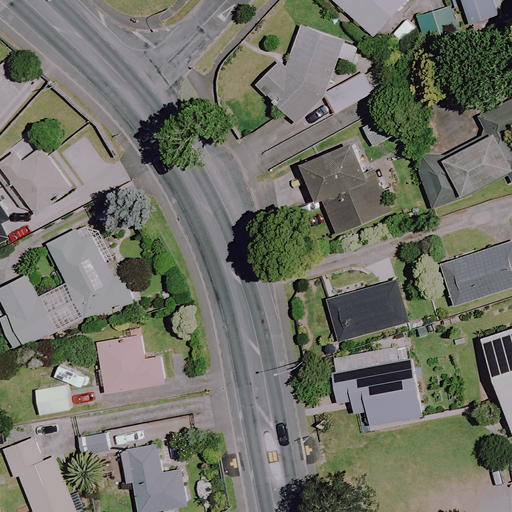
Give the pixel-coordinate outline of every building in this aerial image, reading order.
[(407,0),(334,0),(375,36),(407,0)] [(461,0),(470,24),(498,14),(492,0),(461,0)] [(457,36),(448,7),(418,16),(426,45),(457,36)] [(416,28),(407,19),(393,33),(402,43),(416,28)] [(359,46),(346,41),(303,24),(288,62),(282,56),(255,85),(297,125),(324,96),(337,65),(349,70),(359,46)] [(363,75),(327,97),(337,114),(374,93),(363,75)] [(387,141),(378,122),(364,129),(374,148),(387,141)] [(509,173),(511,180),(511,135),(501,141),(495,129),(445,155),(418,168),(438,208),(465,195),(509,173)] [(368,173),(356,143),(304,164),(325,214),(329,212),(338,234),(392,212),(375,170),(368,173)] [(73,189),(43,148),(23,162),(16,153),(0,163),(0,178),(30,220),(73,189)] [(106,264),(90,226),(51,243),(69,284),(39,296),(30,275),(0,287),(0,291),(10,314),(1,318),(15,349),(135,297),(118,259),(106,264)] [(511,288),(511,245),(511,243),(442,264),(455,306),(511,288)] [(401,325),(390,282),(328,298),(339,341),(401,325)] [(511,320),(483,331),(511,417),(511,320)] [(146,357),(142,333),(98,341),(107,393),(167,382),(162,355),(146,357)] [(423,416),(413,359),(334,372),(339,402),(353,400),(355,412),(367,410),(370,425),(423,416)] [(72,409),(67,383),(37,389),(42,415),(72,409)] [(186,404),(104,421),(77,427),(83,456),(110,450),(107,433),(188,415),(186,404)] [(42,460),(34,436),(4,447),(15,478),(21,476),(33,511),(77,511),(59,455),(42,460)] [(166,471),(161,447),(123,453),(128,484),(135,482),(140,511),(147,511),(190,505),(183,468),(166,471)]
